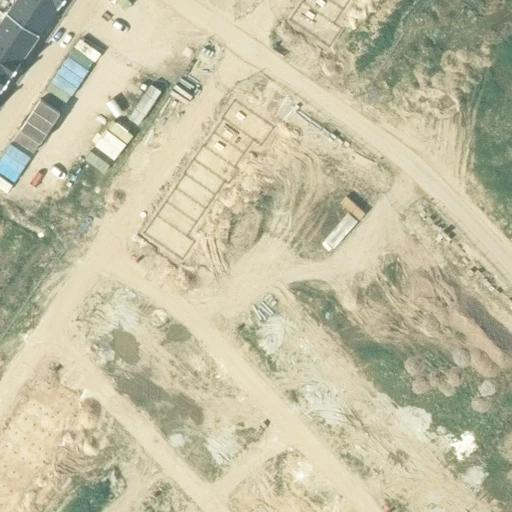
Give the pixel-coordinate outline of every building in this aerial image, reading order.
[(20,0),(15,0),(8,12),(39,34),(49,20),(20,0)] [(20,0),(49,20),(57,7),(58,7),(59,7),(49,0),(20,0)] [(304,0),(303,2),(302,3),(334,25),(334,24),(343,11),(327,0),(304,0)] [(327,0),(343,11),(350,0),(327,0)] [(503,2),(502,4),(511,10),(511,0),(505,0),(504,2),(503,2)] [(302,1),(288,21),(290,22),(321,43),(329,49),(342,29),(334,24),(334,25),(302,3),(303,2),(302,1)] [(379,3),(374,11),(382,17),(388,8),(379,3)] [(374,11),(368,20),(376,25),(382,17),(374,11)] [(8,12),(0,22),(0,26),(29,47),(39,34),(8,12)] [(0,47),(20,61),(20,60),(29,47),(0,26),(0,47)] [(360,31),(355,39),(363,45),(369,36),(360,31)] [(355,39),(347,50),(355,55),(363,45),(355,39)] [(0,67),(11,76),(21,61),(20,60),(20,61),(0,47),(0,67)] [(428,80),(412,104),(433,119),(434,118),(433,117),(458,82),(459,82),(439,68),(444,60),(433,52),(418,73),(428,80)] [(0,67),(0,88),(2,89),(11,76),(0,67)] [(458,82),(433,117),(434,118),(454,132),(469,110),(480,117),(494,96),(482,87),(477,95),(458,82)] [(234,100),(221,119),(222,120),(222,119),(254,141),(253,142),(261,147),(275,128),(267,122),(234,100)] [(484,161),(482,162),(501,182),(502,181),(501,180),(511,169),(511,117),(495,133),(504,143),(484,161)] [(222,120),(213,133),(244,155),(254,141),(222,119),(222,120)] [(302,128),(294,139),(303,145),(310,134),(302,128)] [(204,146),(203,147),(235,169),(244,155),(213,133),(204,146)] [(203,145),(193,160),(225,182),(225,183),(229,186),(239,170),(235,168),(235,169),(203,147),(204,146),(203,145)] [(292,175),(277,196),(289,204),(294,196),(314,210),(339,173),(328,165),(327,166),(319,161),(319,160),(318,159),(302,182),(292,175)] [(193,160),(182,174),(184,175),(184,174),(216,196),(225,183),(225,182),(193,160)] [(271,161),(266,170),(274,175),(280,167),(271,161)] [(511,169),(501,180),(502,181),(511,192),(511,169)] [(266,170),(260,178),(268,184),(274,175),(266,170)] [(339,173),(314,210),(333,223),(328,231),(339,239),(354,218),(344,210),(359,188),(358,187),(357,187),(349,182),(350,180),(339,173)] [(184,175),(175,188),(206,210),(216,196),(184,174),(184,175)] [(175,188),(165,202),(197,224),(206,210),(175,188)] [(252,189),(247,197),(255,203),(261,194),(252,189)] [(247,197),(241,206),(249,211),(255,203),(247,197)] [(156,215),(155,216),(187,238),(188,237),(197,224),(165,202),(156,215)] [(143,233),(142,234),(175,256),(182,262),(196,242),(188,237),(187,238),(155,216),(144,233),(143,233)] [(242,222),(234,229),(241,237),(248,230),(242,222)] [(234,229),(227,236),(233,244),(241,237),(234,229)] [(423,234),(396,259),(397,260),(398,259),(408,271),(408,272),(435,247),(435,246),(424,235),(423,234)] [(435,247),(408,272),(409,272),(420,284),(447,259),(436,247),(435,247)] [(222,249),(214,256),(221,264),(228,257),(222,249)] [(214,256),(205,265),(211,272),(221,264),(214,256)] [(447,259),(420,284),(431,296),(458,271),(447,259)] [(458,271),(431,296),(432,297),(432,296),(443,308),(469,284),(458,272),(459,272),(458,271)] [(309,273),(301,280),(310,289),(318,282),(309,273)] [(469,284),(443,308),(454,321),(481,296),(480,295),(479,294),(471,286),(472,286),(471,285),(470,285),(469,284)] [(102,302),(95,313),(136,341),(135,342),(139,345),(153,325),(157,328),(165,316),(144,301),(136,312),(124,303),(110,294),(108,297),(104,303),(102,302)] [(481,296),(454,321),(465,333),(466,334),(493,309),(492,308),(481,296)] [(338,303),(331,309),(338,317),(345,310),(338,303)] [(361,304),(354,311),(360,318),(368,311),(361,304)] [(271,325),(256,339),(257,341),(257,340),(271,355),(271,356),(300,329),(300,330),(307,323),(291,306),(284,313),(271,325)] [(345,310),(338,317),(345,324),(352,318),(345,310)] [(368,311),(360,318),(367,325),(374,318),(368,311)] [(89,325),(82,335),(96,344),(108,353),(101,363),(111,370),(122,378),(130,366),(122,361),(135,342),(136,341),(95,313),(87,324),(89,325)] [(361,328),(354,334),(361,342),(368,335),(361,328)] [(383,328),(376,335),(382,342),(390,335),(383,328)] [(481,337),(462,355),(472,365),(479,359),(495,376),(511,360),(511,331),(509,328),(490,347),(481,337)] [(300,329),(271,356),(272,356),(283,368),(311,342),(300,330),(300,329)] [(368,335),(361,342),(368,349),(375,343),(368,335)] [(390,335),(382,342),(389,348),(396,342),(390,335)] [(311,342),(283,368),(294,380),(322,354),(311,342)] [(384,352),(377,359),(383,367),(391,360),(384,352)] [(406,352),(399,359),(405,366),(413,359),(406,352)] [(322,354),(294,380),(305,392),(306,393),(334,367),(333,366),(322,354)] [(413,359),(405,366),(412,373),(419,366),(413,359)] [(391,360),(383,367),(390,374),(398,367),(391,360)] [(511,360),(495,376),(511,393),(504,400),(511,408),(511,360)] [(305,392),(301,396),(314,409),(315,409),(314,408),(342,382),(343,382),(350,376),(337,362),(333,366),(334,367),(306,393),(305,392)] [(210,386),(192,402),(229,442),(240,432),(239,431),(247,424),(238,414),(228,404),(238,395),(220,376),(210,386)] [(407,377),(399,384),(406,391),(414,384),(407,377)] [(39,382),(26,402),(27,403),(27,402),(59,424),(58,424),(66,430),(79,410),(71,405),(40,383),(39,382)] [(342,382),(314,408),(315,409),(326,420),(354,394),(343,382),(342,382)] [(414,384),(406,391),(413,399),(421,392),(414,384)] [(354,394),(326,420),(337,432),(336,432),(337,433),(366,406),(365,406),(354,394)] [(27,403),(18,416),(49,437),(58,424),(59,424),(27,402),(27,403)] [(175,418),(165,428),(182,447),(192,438),(201,448),(210,458),(218,450),(219,452),(229,442),(192,402),(175,418)] [(430,402),(422,408),(429,416),(436,409),(430,402)] [(366,406),(337,433),(338,433),(349,445),(377,419),(366,407),(366,406)] [(436,409),(429,416),(436,423),(443,417),(436,409)] [(9,429),(8,429),(40,451),(40,450),(49,437),(18,416),(9,429)] [(377,419),(349,445),(360,457),(359,457),(360,457),(388,431),(388,430),(388,431),(377,419)] [(462,427),(454,434),(463,444),(470,437),(462,427)] [(8,428),(0,438),(0,444),(30,465),(30,466),(37,471),(48,456),(40,450),(40,451),(8,429),(9,429),(8,428)] [(388,431),(360,457),(360,458),(371,469),(399,443),(389,432),(389,431),(388,431)] [(399,443),(371,469),(382,481),(383,482),(418,449),(406,436),(399,443)] [(106,440),(96,449),(103,456),(113,447),(106,440)] [(0,444),(0,464),(20,479),(30,466),(30,465),(0,444)] [(96,449),(89,456),(95,463),(103,456),(96,449)] [(382,481),(381,482),(397,499),(427,472),(433,466),(418,449),(383,482),(382,481)] [(0,485),(11,493),(20,479),(0,464),(0,485)] [(435,492),(414,511),(451,511),(468,497),(452,479),(455,476),(445,465),(426,483),(435,492)] [(78,466),(71,472),(78,480),(85,473),(78,466)] [(71,472),(63,479),(70,487),(78,480),(71,472)] [(0,505),(2,507),(2,506),(11,493),(0,485),(0,505)] [(53,489),(46,496),(52,503),(60,496),(53,489)] [(46,496),(38,503),(45,510),(52,503),(46,496)] [(482,511),(468,497),(451,511),(488,511),(487,510),(485,511),(482,511)]
